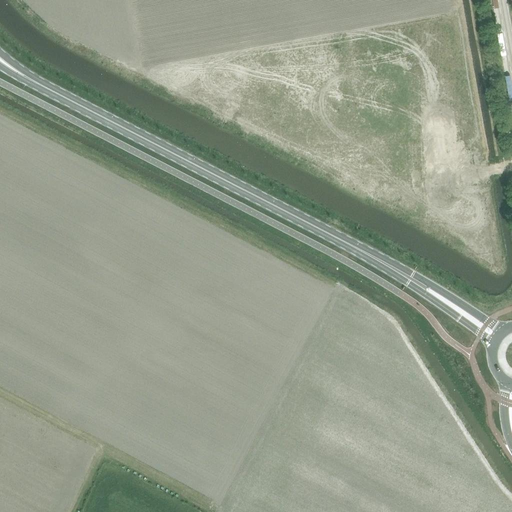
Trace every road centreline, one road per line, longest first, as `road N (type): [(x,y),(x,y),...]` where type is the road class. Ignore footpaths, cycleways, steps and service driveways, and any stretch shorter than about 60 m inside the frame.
road 1 (unclassified): [(0,57),(379,261)]
road 2 (unclassified): [(500,332),(411,272),(379,261)]
road 3 (unclassified): [(379,261),(492,344)]
